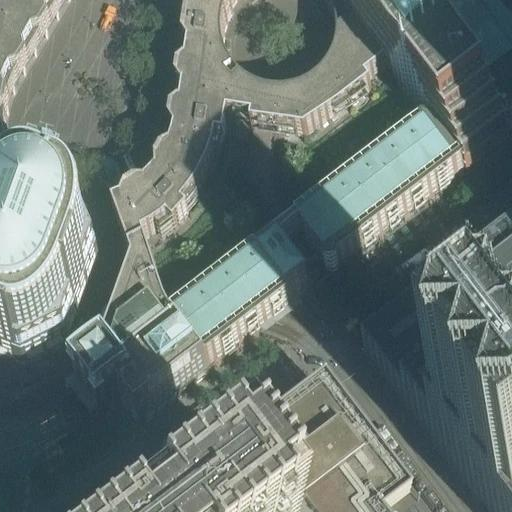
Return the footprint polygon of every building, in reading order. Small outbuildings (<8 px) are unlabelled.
[(46,42),(71,0),(15,0),(16,0),(5,18),(46,42)] [(329,0),(195,0),(180,99),(175,132),(172,149),(170,157),(167,164),(165,168),(159,178),(152,188),(144,196),(134,203),(129,206),(124,209),(113,214),(117,223),(131,263),(146,255),(147,258),(175,240),(181,236),(224,206),(245,190),(255,140),(280,144),(278,164),(389,79),(350,28),(343,18),(342,18),(330,1),(329,0)] [(511,0),(385,0),(382,3),(384,6),(368,19),(364,22),(362,18),(360,20),(350,28),(389,79),(434,138),(466,179),(467,181),(487,166),(485,164),(490,160),(490,161),(492,162),(511,147),(510,146),(510,145),(511,143),(511,0)] [(354,0),(368,19),(384,6),(382,3),(385,0),(354,0)] [(19,88),(46,42),(5,18),(0,27),(0,116),(8,118),(10,111),(13,99),(19,88)] [(7,134),(7,122),(8,118),(0,116),(0,190),(9,185),(10,186),(20,180),(14,169),(10,158),(8,146),(7,134)] [(466,179),(434,138),(301,240),(332,281),(359,260),(413,219),(442,197),(466,179)] [(121,179),(121,178),(122,173),(120,169),(117,166),(113,163),(109,163),(104,164),(101,166),(98,170),(96,175),(96,180),(98,185),(101,189),(105,192),(108,193),(111,193),(115,191),(119,188),(121,184),(121,179)] [(90,293),(98,270),(99,270),(100,265),(99,261),(98,261),(91,245),(91,244),(90,241),(89,241),(82,225),(83,225),(81,220),(72,217),(72,218),(49,210),(49,209),(40,206),(36,208),(37,209),(21,217),(20,216),(17,218),(1,227),(1,226),(0,226),(0,364),(6,366),(17,370),(16,371),(26,375),(30,372),(29,371),(45,363),(46,364),(49,363),(48,362),(65,353),(65,354),(69,352),(71,347),(70,347),(78,324),(79,325),(81,320),(80,320),(88,297),(89,298),(90,293)] [(511,245),(425,313),(481,383),(509,417),(511,420),(511,245)] [(179,398),(208,376),(178,337),(174,332),(172,329),(171,327),(169,324),(166,318),(165,315),(164,312),(163,309),(162,305),(162,303),(147,258),(146,255),(131,263),(135,275),(115,332),(112,332),(110,334),(108,337),(104,346),(104,347),(104,351),(106,354),(107,355),(73,381),(82,392),(91,404),(97,412),(101,416),(120,402),(140,428),(179,398)] [(288,314),(295,309),(298,307),(302,303),(304,289),(283,261),(276,266),(274,263),(262,270),(261,270),(244,286),(178,337),(208,376),(271,328),(288,314)] [(481,383),(425,313),(367,359),(423,429),(451,464),(461,475),(465,480),(470,486),(485,504),(491,511),(511,511),(511,420),(509,417),(481,383)] [(374,511),(399,495),(322,396),(291,420),(292,421),(266,441),(261,435),(238,452),(159,511),(374,511)]
